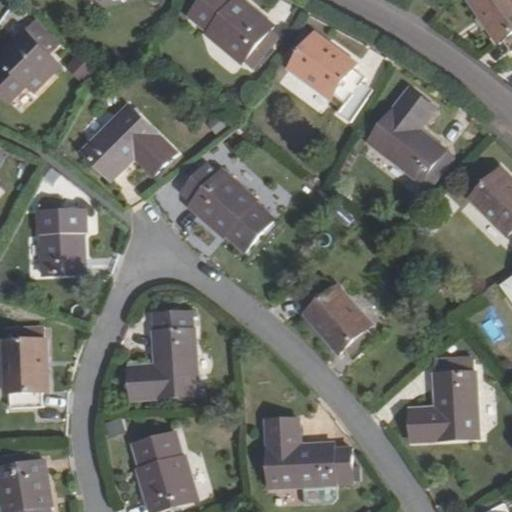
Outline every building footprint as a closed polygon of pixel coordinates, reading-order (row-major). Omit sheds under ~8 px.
[(247,62),(257,71),(276,48),(265,39),(273,30),(276,27),(246,2),(243,5),(238,0),(237,0),(203,0),(190,15),(211,33),(208,35),(244,65),(247,62)] [(511,0),(472,0),(471,1),(500,44),(504,41),(511,52),(511,0)] [(34,92),(62,66),(26,30),(0,56),(7,64),(0,70),(0,93),(10,104),(28,86),(34,92)] [(273,30),(265,39),(276,48),(284,38),(273,30)] [(316,34),(313,37),(306,32),(286,59),(294,65),(292,69),(333,100),(336,96),(347,104),(368,77),(356,69),(359,64),(316,34)] [(440,162),(448,152),(422,131),(415,125),(421,119),(427,124),(438,110),(413,89),(395,111),(371,143),(422,183),(431,190),(448,169),(440,162)] [(84,154),(113,182),(137,158),(143,152),(149,158),(142,164),(155,177),(178,154),(131,107),(84,154)] [(421,119),(415,125),(422,131),(427,124),(421,119)] [(143,152),(137,158),(142,164),(149,158),(143,152)] [(456,159),(448,152),(440,162),(448,169),(456,159)] [(195,204),(191,208),(220,233),(224,229),(229,235),(249,252),(276,221),(257,204),(259,201),(224,170),(221,174),(210,165),(185,195),(195,204)] [(511,177),(504,170),(474,200),(509,236),(511,233),(511,177)] [(43,276),(88,275),(88,259),(81,259),(81,233),(87,232),(89,232),(88,211),(38,213),(39,235),(42,235),(43,276)] [(224,229),(220,233),(227,238),(229,235),(224,229)] [(511,273),(497,284),(511,306),(511,273)] [(338,287),(335,290),(324,278),(299,300),(309,312),(306,314),(340,355),(343,352),(354,363),(379,341),(369,330),(372,326),(338,287)] [(196,313),(156,316),(159,366),(159,375),(151,376),(150,367),(132,368),(134,401),(201,397),(196,313)] [(47,341),(5,343),(7,395),(12,395),(13,409),(46,407),(45,393),(50,393),(47,341)] [(452,376),(438,376),(440,410),(440,418),(431,418),(431,410),(413,411),(415,444),(481,440),(478,374),(476,374),(475,359),(451,360),(452,376)] [(159,366),(150,367),(151,376),(159,375),(159,366)] [(440,410),(431,410),(431,418),(440,418),(440,410)] [(338,484),(355,484),(353,456),(336,456),(336,448),(335,445),(302,447),(293,447),(293,439),(302,438),(301,420),(267,422),(272,488),(305,486),(338,484)] [(177,434),(136,445),(143,470),(145,477),(141,478),(151,511),(166,511),(200,502),(187,457),(184,458),(177,434)] [(302,438),(293,439),(293,447),(302,447),(302,438)] [(353,447),(336,448),(336,456),(353,456),(353,447)] [(51,511),(51,510),(49,503),(54,502),(47,463),(33,465),(32,455),(4,460),(6,470),(1,471),(0,471),(0,484),(4,511),(51,511)] [(338,484),(305,486),(306,503),(334,502),(338,499),(338,484)]
